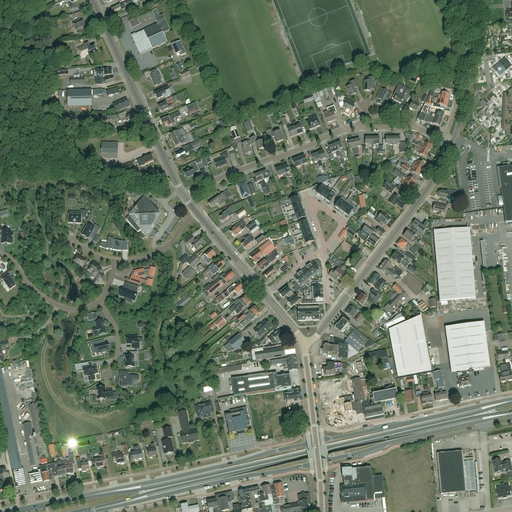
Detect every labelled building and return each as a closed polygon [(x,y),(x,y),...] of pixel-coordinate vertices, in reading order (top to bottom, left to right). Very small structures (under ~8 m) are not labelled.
[(41,0),(35,3),(38,9),(44,6),(41,0)] [(123,3),(111,9),(113,13),(121,9),(121,10),(125,8),(123,3)] [(167,43),(162,33),(169,30),(163,16),(160,17),(156,9),(152,11),(158,24),(135,34),(131,35),(140,55),(158,46),(159,47),(161,46),(161,45),(167,43)] [(68,17),(57,22),(59,28),(64,26),(64,25),(69,23),(74,34),(77,33),(76,30),(85,26),(84,25),(85,25),(84,22),(83,23),(81,20),(85,18),(84,15),(81,16),(81,15),(80,12),(68,16),(68,17)] [(177,41),(171,43),(176,55),(180,53),(181,56),(186,54),(180,42),(178,43),(177,41)] [(85,46),(77,49),(81,58),(86,57),(85,55),(96,50),(94,45),(90,46),(89,44),(85,46)] [(505,57),(492,69),(499,77),(511,65),(505,57)] [(112,75),(111,69),(103,69),(103,70),(102,70),(96,70),(96,77),(104,76),(103,75),(112,75)] [(156,70),(150,72),(152,75),(150,76),(155,86),(161,84),(157,73),(158,73),(156,70)] [(190,76),(188,70),(180,74),(182,79),(190,76)] [(114,82),(113,77),(105,79),(105,80),(103,80),(102,77),(95,78),(95,85),(102,85),(104,84),(106,83),(107,84),(114,82)] [(374,90),(374,85),(374,78),(368,78),(368,81),(364,81),(364,91),(371,91),(371,90),(374,90)] [(358,87),(357,85),(355,80),(349,83),(350,86),(346,87),(350,96),(357,93),(355,89),(358,87)] [(394,94),(396,96),(394,100),(401,104),(403,100),(406,101),(411,93),(402,88),(402,86),(399,84),(394,94)] [(119,93),(117,88),(106,91),(107,96),(119,93)] [(156,97),(157,100),(164,97),(165,98),(170,95),(167,88),(154,94),(155,94),(154,95),(155,97),(156,97)] [(330,88),(322,91),(325,99),(333,96),(330,88)] [(379,100),(377,103),(382,106),(386,98),(389,100),(392,94),(389,92),(388,93),(382,89),(377,99),(379,100)] [(91,90),(67,91),(68,107),(92,106),(91,90)] [(346,102),(343,107),(352,112),(355,106),(350,103),(351,100),(346,97),(344,100),(346,102)] [(129,106),(126,99),(113,104),(116,112),(127,107),(127,108),(129,107),(128,106),(129,106)] [(438,99),(437,105),(447,107),(448,101),(438,99)] [(415,103),(412,102),(409,108),(410,109),(409,110),(412,111),(412,110),(416,112),(419,105),(417,104),(419,101),(416,100),(415,103)] [(166,103),(158,106),(161,112),(172,107),(171,104),(167,106),(166,103)] [(186,107),(189,114),(199,110),(196,103),(186,107)] [(433,118),(435,118),(441,121),(443,115),(437,113),(436,116),(429,113),(431,107),(424,105),(421,113),(426,115),(427,115),(433,118)] [(335,118),(333,114),(336,112),(334,106),(326,109),(328,112),(325,113),(324,114),(328,123),(336,120),(335,119),(334,118),(335,118)] [(485,118),(488,125),(494,123),(492,117),(494,117),(492,113),(496,112),(494,108),(485,111),(488,117),(485,118)] [(169,116),(161,120),(163,125),(167,123),(168,126),(172,124),(175,123),(174,119),(181,116),(179,112),(169,116)] [(132,113),(126,116),(125,113),(119,115),(119,116),(122,122),(127,121),(135,118),(132,113)] [(421,113),(417,120),(423,122),(424,120),(426,115),(421,113)] [(310,131),(320,127),(316,118),(312,119),(313,121),(307,123),(310,131)] [(441,121),(435,118),(433,124),(439,126),(441,121)] [(293,127),(297,135),(303,133),(300,127),(304,126),(301,120),(298,121),(299,124),(297,126),(295,122),(292,123),(293,127)] [(244,123),(247,131),(252,129),(249,121),(244,123)] [(291,138),(297,135),(293,127),(291,128),(289,125),(286,126),(287,130),(288,130),(291,138)] [(491,132),(497,139),(504,133),(498,126),(491,132)] [(234,140),(238,139),(240,138),(235,127),(230,129),(234,140)] [(171,135),(173,141),(187,135),(182,129),(182,128),(176,131),(177,132),(171,135)] [(283,141),(279,131),(273,133),(272,129),(267,132),(269,139),(274,137),(277,143),(283,141)] [(187,135),(173,141),(176,147),(182,144),(183,144),(190,141),(187,135)] [(255,137),(250,139),(252,145),(256,143),(259,150),(265,148),(262,141),(258,142),(255,137)] [(420,147),(429,152),(432,146),(425,143),(424,145),(414,140),(413,144),(420,147)] [(247,143),(242,144),(244,148),(243,149),(245,155),(248,154),(248,155),(251,154),(251,153),(249,146),(251,146),(250,141),(247,143)] [(356,154),(353,141),(348,142),(349,149),(353,148),(354,155),(356,154)] [(101,150),(118,150),(118,143),(101,142),(101,150)] [(183,150),(177,153),(175,154),(178,159),(186,156),(185,154),(191,151),(200,147),(198,142),(192,144),(182,148),(183,150)] [(342,158),(343,158),(341,150),(343,149),(340,142),(334,144),(336,148),(337,147),(340,156),(341,159),(342,158)] [(336,152),(337,154),(338,157),(340,156),(337,147),(336,148),(334,144),(329,146),(331,154),(336,152)] [(429,152),(420,147),(418,150),(420,152),(419,154),(426,157),(429,152)] [(317,153),(318,157),(319,156),(321,160),(326,158),(323,151),(317,153)] [(223,154),(223,155),(220,156),(221,158),(214,161),(217,168),(227,164),(225,159),(229,158),(226,152),(223,154)] [(323,169),(326,168),(324,165),(323,166),(322,164),(319,156),(318,157),(317,153),(311,155),(314,163),(317,162),(319,167),(321,166),(323,169)] [(154,161),(151,155),(137,160),(139,167),(154,161)] [(301,161),(302,165),(307,163),(304,156),(298,158),(300,162),(301,161)] [(300,162),(298,158),(293,160),(295,168),(302,165),(301,161),(300,162)] [(415,162),(413,165),(422,170),(425,165),(418,161),(417,163),(415,162)] [(130,163),(121,166),(124,173),(133,169),(130,163)] [(191,169),(184,172),(187,178),(195,174),(194,173),(198,172),(195,163),(190,165),(191,169)] [(503,203),(505,223),(511,222),(511,166),(507,167),(507,163),(504,164),(504,168),(498,168),(502,198),(499,199),(500,204),(503,203)] [(283,171),(284,170),(285,174),(287,178),(289,177),(287,173),(290,172),(287,165),(281,167),(283,171)] [(422,170),(413,165),(411,168),(413,170),(412,172),(418,176),(422,170)] [(278,177),(285,174),(284,170),(283,171),(281,167),(276,169),(278,177)] [(153,170),(145,173),(144,172),(139,174),(141,177),(145,175),(147,179),(149,178),(150,180),(156,177),(153,170)] [(393,174),(403,181),(411,187),(415,182),(409,177),(407,179),(405,178),(406,177),(396,170),(393,174)] [(262,176),(263,176),(264,180),(269,178),(266,171),(260,173),(262,176)] [(267,187),(264,180),(263,176),(262,176),(260,173),(254,175),(256,178),(253,179),(255,183),(257,182),(262,181),(262,182),(260,183),(262,189),(265,188),(266,191),(269,189),(268,187),(267,187)] [(411,187),(403,181),(401,183),(403,185),(401,187),(407,192),(411,187)] [(245,182),(237,185),(240,191),(242,190),(243,194),(241,195),(242,198),(250,195),(245,182)] [(391,194),(395,188),(387,182),(383,188),(391,194)] [(326,189),(321,186),(316,193),(321,196),(326,189)] [(330,192),(326,189),(321,196),(325,200),(330,192)] [(330,192),(325,200),(330,203),(337,193),(332,190),(330,192)] [(438,192),(437,194),(438,195),(438,197),(446,199),(455,201),(455,199),(458,200),(458,202),(457,196),(456,195),(457,192),(451,191),(450,194),(448,193),(439,191),(439,192),(438,192)] [(395,204),(403,209),(406,204),(399,199),(394,195),(389,203),(394,206),(395,204)] [(224,204),(221,201),(218,196),(208,203),(212,208),(218,203),(220,206),(224,204)] [(150,211),(154,208),(145,197),(142,198),(135,209),(129,217),(126,220),(138,233),(141,231),(145,235),(147,235),(155,223),(151,221),(154,216),(154,215),(150,211)] [(298,197),(290,200),(292,205),(300,202),(298,197)] [(341,197),(335,207),(339,210),(346,201),(341,197)] [(344,213),(350,204),(346,201),(339,210),(344,213)] [(300,202),(292,205),(293,210),(302,207),(300,202)] [(357,209),(350,204),(344,213),(348,216),(351,212),(354,214),(357,209)] [(444,214),(446,207),(434,204),(432,211),(439,213),(438,215),(441,216),(441,213),(444,214)] [(302,207),(293,210),(295,215),(304,212),(302,207)] [(233,214),(229,209),(225,212),(225,211),(222,214),(219,217),(221,218),(220,219),(220,220),(221,222),(222,222),(223,223),(229,217),(233,214)] [(243,209),(236,214),(239,218),(246,213),(243,209)] [(81,218),(85,218),(89,211),(81,211),(81,213),(75,212),(75,215),(69,215),(68,223),(69,223),(73,224),(76,224),(80,224),(81,224),(81,218)] [(304,212),(295,215),(297,221),(305,218),(304,212)] [(386,225),(390,219),(382,212),(377,218),(375,217),(373,220),(378,223),(380,221),(386,225)] [(416,220),(412,225),(423,233),(426,228),(429,224),(425,221),(422,225),(416,220)] [(254,221),(246,227),(250,232),(257,226),(254,221)] [(306,221),(298,223),(300,229),(308,226),(306,221)] [(235,228),(230,231),(234,237),(241,231),(245,228),(245,227),(246,225),(243,222),(241,223),(241,222),(238,224),(234,227),(235,228)] [(100,228),(95,225),(93,228),(88,225),(82,235),(84,237),(84,238),(87,240),(87,239),(88,239),(91,234),(95,236),(100,228)] [(308,226),(300,229),(302,234),(310,231),(308,226)] [(345,230),(353,237),(356,233),(348,226),(345,230)] [(469,227),(433,230),(439,300),(475,297),(469,227)] [(375,228),(372,231),(381,237),(385,232),(379,228),(377,230),(375,228)] [(11,244),(11,243),(13,243),(13,239),(13,238),(13,234),(11,234),(11,231),(2,231),(2,230),(0,230),(0,238),(2,239),(2,244),(6,244),(6,245),(7,245),(7,244),(11,244)] [(408,230),(403,237),(410,242),(411,240),(415,243),(418,240),(414,237),(415,236),(408,230)] [(310,231),(302,234),(303,239),(312,236),(310,231)] [(377,244),(369,238),(362,233),(359,231),(357,234),(360,236),(359,237),(366,243),(366,242),(374,247),(377,244)] [(362,233),(369,238),(377,244),(379,240),(371,234),(370,236),(364,231),(362,233)] [(243,238),(245,240),(241,244),(242,245),(243,246),(243,247),(244,248),(245,249),(252,243),(251,242),(254,240),(250,235),(243,238)] [(264,239),(261,235),(255,240),(258,244),(264,239)] [(192,236),(185,242),(187,245),(190,243),(196,251),(204,243),(199,237),(195,240),(192,236)] [(288,238),(284,239),(286,245),(290,243),(288,240),(292,239),(291,236),(291,237),(288,238)] [(312,236),(303,239),(305,244),(314,241),(312,236)] [(107,244),(107,249),(120,251),(120,250),(123,250),(123,251),(127,251),(127,245),(126,245),(126,242),(113,240),(113,239),(111,239),(110,238),(110,239),(108,238),(108,239),(107,244)] [(407,244),(401,239),(397,245),(403,249),(407,252),(409,250),(405,246),(407,244)] [(258,249),(250,256),(255,263),(263,258),(261,256),(266,251),(271,248),(268,244),(262,249),(261,248),(258,249)] [(283,250),(285,255),(293,252),(291,247),(283,250)] [(212,251),(211,250),(210,249),(201,257),(208,265),(211,262),(209,259),(215,254),(214,254),(214,253),(213,251),(212,251)] [(264,260),(257,266),(258,266),(258,267),(260,271),(261,271),(262,271),(269,266),(268,265),(279,257),(276,250),(266,258),(267,260),(265,261),(264,260)] [(396,252),(394,255),(407,266),(409,263),(403,259),(404,258),(396,252)] [(298,253),(288,256),(290,262),(300,259),(298,253)] [(408,253),(405,256),(412,261),(415,258),(408,253)] [(86,261),(83,260),(77,255),(73,261),(82,267),(86,261)] [(407,266),(394,255),(391,259),(399,265),(399,264),(405,268),(407,266)] [(185,256),(179,262),(183,265),(188,259),(185,256)] [(194,256),(187,263),(192,269),(199,262),(194,256)] [(337,277),(341,281),(347,274),(344,271),(345,269),(341,265),(343,263),(334,256),(330,261),(338,268),(335,272),(332,270),(328,275),(335,280),(337,277)] [(360,256),(351,268),(356,272),(363,262),(361,261),(363,258),(360,256)] [(221,260),(214,266),(213,264),(202,273),(205,276),(209,272),(209,271),(210,271),(214,275),(219,271),(218,270),(225,265),(221,260)] [(381,265),(394,275),(398,277),(402,272),(396,267),(394,270),(390,267),(391,265),(385,260),(381,265)] [(264,274),(264,275),(268,280),(278,272),(277,271),(280,269),(279,266),(281,265),(278,262),(276,264),(277,264),(272,269),(272,268),(264,274)] [(290,267),(289,262),(288,262),(285,264),(286,265),(280,270),(283,273),(290,267)] [(101,270),(99,266),(93,263),(89,270),(92,272),(96,279),(95,283),(104,283),(104,277),(102,273),(103,273),(101,270)] [(315,275),(320,271),(313,263),(308,266),(315,275)] [(392,278),(394,275),(381,265),(378,269),(385,274),(386,273),(389,275),(389,276),(392,278)] [(308,266),(303,270),(310,279),(315,275),(308,266)] [(416,271),(411,266),(408,270),(413,275),(416,271)] [(189,267),(182,274),(187,279),(194,272),(189,267)] [(132,276),(130,281),(141,284),(141,282),(146,283),(147,284),(146,285),(151,286),(152,281),(149,280),(149,282),(148,282),(138,278),(137,276),(148,274),(149,274),(149,276),(153,277),(155,270),(151,268),(150,270),(148,270),(143,271),(143,270),(133,272),(134,274),(132,274),(132,276)] [(310,279),(303,270),(299,274),(306,283),(310,279)] [(224,285),(226,283),(228,284),(231,281),(230,280),(234,276),(230,272),(226,276),(225,274),(222,277),(224,279),(221,282),(219,280),(206,290),(210,295),(223,284),(224,285)] [(306,283),(299,274),(294,278),(301,287),(306,283)] [(381,287),(380,288),(382,289),(385,286),(382,283),(383,282),(381,280),(375,275),(371,279),(381,287)] [(16,286),(9,277),(3,281),(10,290),(16,286)] [(381,287),(371,279),(367,284),(374,289),(370,294),(376,298),(379,294),(377,292),(380,288),(381,287)] [(420,292),(425,289),(421,282),(416,285),(420,292)] [(244,288),(240,284),(240,283),(236,286),(234,284),(217,299),(220,304),(225,300),(223,298),(225,296),(227,298),(235,291),(237,294),(244,288)] [(139,287),(131,284),(129,290),(122,288),(120,296),(134,301),(137,293),(139,287)] [(406,294),(396,284),(392,288),(398,295),(388,305),(392,309),(406,294)] [(291,292),(290,292),(286,288),(279,294),(283,299),(287,295),(289,298),(293,294),(291,292)] [(398,295),(395,292),(389,297),(392,301),(398,295)] [(185,293),(182,297),(184,300),(177,306),(179,309),(191,300),(185,293)] [(300,300),(299,301),(293,294),(289,298),(291,300),(288,302),(288,303),(288,304),(290,307),(291,306),(291,307),(296,303),(297,305),(301,302),(300,300)] [(367,299),(361,294),(356,301),(362,306),(364,307),(368,303),(366,301),(367,299)] [(240,303),(237,305),(235,305),(232,308),(235,311),(242,305),(249,299),(247,295),(239,301),(240,303)] [(244,307),(245,308),(252,302),(249,299),(242,305),(235,311),(238,314),(242,311),(241,310),(244,307)] [(387,314),(392,309),(388,305),(383,310),(387,314)] [(243,320),(244,321),(258,309),(256,306),(249,312),(250,313),(247,316),(246,315),(244,316),(243,314),(237,319),(240,322),(240,323),(243,320)] [(350,306),(346,313),(352,318),(357,311),(350,306)] [(258,309),(244,321),(244,322),(247,320),(249,318),(250,320),(253,318),(254,319),(261,313),(258,309)] [(372,315),(365,310),(363,313),(370,318),(372,315)] [(363,316),(359,313),(354,320),(358,323),(363,316)] [(397,315),(392,320),(385,323),(387,329),(394,326),(405,321),(402,313),(397,315)] [(421,316),(388,330),(398,378),(431,372),(421,316)] [(216,326),(224,320),(221,317),(214,323),(216,326)] [(103,320),(95,322),(99,335),(106,333),(103,320)] [(224,320),(216,326),(219,330),(226,323),(224,320)] [(345,342),(358,353),(373,345),(368,340),(367,341),(349,326),(350,325),(348,323),(347,324),(343,320),(335,329),(340,332),(339,333),(342,335),(347,339),(345,342)] [(271,327),(266,321),(254,331),(260,337),(271,327)] [(484,322),(445,328),(451,372),(490,367),(484,322)] [(278,343),(285,337),(282,334),(278,330),(272,336),(268,339),(271,342),(274,339),(278,343)] [(228,352),(235,351),(245,343),(239,335),(224,347),(228,352)] [(132,344),(132,349),(139,349),(139,343),(138,343),(138,337),(127,337),(127,344),(132,344)] [(109,351),(108,343),(103,344),(102,341),(91,343),(92,347),(95,346),(96,349),(95,349),(96,351),(96,350),(97,354),(102,353),(102,354),(106,353),(106,352),(109,351)] [(337,356),(337,360),(348,359),(358,353),(345,342),(345,345),(323,344),(322,349),(322,355),(337,356)] [(438,345),(429,346),(432,369),(440,368),(438,345)] [(284,357),(296,355),(294,346),(282,348),(266,351),(255,353),(256,361),(284,357)] [(129,367),(134,367),(134,362),(138,362),(137,352),(130,352),(130,356),(127,356),(126,356),(126,360),(126,363),(125,363),(125,367),(126,367),(126,368),(129,368),(129,367)] [(298,370),(297,364),(296,357),(271,361),(271,366),(282,364),(282,366),(282,367),(284,367),(284,370),(288,369),(288,371),(298,370)] [(327,363),(327,369),(334,368),(335,369),(341,369),(342,370),(343,377),(347,376),(345,365),(327,363)] [(98,374),(97,366),(86,368),(85,364),(76,365),(77,372),(83,371),(84,376),(88,376),(89,381),(95,380),(94,374),(98,374)] [(13,470),(16,487),(18,487),(18,486),(26,484),(24,476),(25,476),(23,468),(22,468),(0,366),(0,413),(12,471),(13,470)] [(334,368),(327,369),(323,369),(324,377),(335,376),(335,369),(334,368)] [(435,381),(436,381),(438,389),(444,387),(441,371),(433,373),(435,381)] [(291,390),(290,376),(283,374),(277,375),(276,372),(232,378),(234,397),(291,390)] [(459,388),(471,386),(469,376),(467,376),(467,374),(462,375),(463,377),(461,377),(460,373),(457,374),(459,388)] [(24,387),(33,385),(30,375),(25,376),(25,374),(21,375),(24,387)] [(120,375),(119,380),(121,380),(121,387),(127,388),(127,386),(133,386),(133,380),(137,381),(139,381),(139,377),(131,376),(126,375),(126,376),(120,375)] [(361,400),(366,399),(361,377),(353,378),(355,390),(359,389),(361,400)] [(326,382),(325,382),(326,383),(330,407),(331,407),(332,411),(331,411),(331,413),(332,413),(334,423),(363,418),(360,405),(340,409),(338,401),(345,400),(346,400),(342,380),(343,380),(342,380),(326,382)] [(365,419),(383,416),(380,402),(397,399),(395,391),(393,391),(392,386),(388,387),(388,388),(385,389),(385,393),(373,395),(373,397),(370,398),(371,402),(372,402),(373,404),(362,406),(365,419)] [(105,387),(96,388),(97,399),(106,399),(105,398),(113,397),(112,390),(108,390),(108,391),(105,391),(105,387)] [(435,392),(436,392),(437,393),(434,394),(436,403),(447,400),(445,392),(443,392),(442,389),(435,390),(435,392)] [(295,402),(302,401),(300,390),(288,391),(288,394),(285,394),(286,402),(287,403),(289,403),(289,402),(290,402),(291,402),(295,401),(295,402)] [(415,403),(413,391),(405,392),(406,396),(405,396),(405,401),(406,400),(407,404),(415,403)] [(470,392),(463,393),(464,401),(472,399),(470,392)] [(422,405),(432,403),(431,395),(429,395),(428,393),(422,394),(423,397),(420,397),(422,405)] [(211,402),(195,407),(198,418),(204,416),(204,418),(210,416),(209,413),(213,412),(211,402)] [(31,467),(39,465),(37,453),(39,452),(40,458),(47,457),(37,404),(30,405),(35,434),(33,435),(31,423),(23,425),(31,467)] [(246,426),(250,425),(246,408),(230,411),(230,415),(225,416),(226,420),(228,429),(229,434),(234,433),(237,432),(238,435),(245,434),(245,433),(244,433),(244,431),(246,430),(246,431),(247,431),(246,426)] [(181,433),(183,443),(199,440),(197,430),(190,432),(189,428),(186,411),(178,413),(182,429),(183,433),(181,433)] [(172,453),(174,452),(171,440),(170,440),(170,438),(172,437),(170,427),(163,429),(165,439),(166,439),(166,441),(162,441),(163,446),(164,447),(164,449),(164,450),(165,454),(166,454),(167,455),(171,454),(172,453)] [(151,447),(146,448),(146,451),(147,451),(149,458),(150,457),(150,458),(152,458),(152,457),(157,456),(156,449),(155,449),(154,444),(151,445),(151,447)] [(134,453),(132,454),(133,461),(134,461),(134,462),(138,461),(138,460),(143,459),(141,448),(139,449),(139,447),(133,448),(134,453)] [(120,452),(112,454),(113,461),(116,461),(117,464),(121,463),(121,464),(124,464),(124,463),(124,462),(123,456),(121,456),(120,452)] [(441,495),(466,492),(462,452),(437,454),(441,495)] [(100,459),(94,461),(96,468),(97,468),(97,469),(100,468),(100,467),(104,466),(104,464),(105,464),(104,459),(103,459),(103,455),(99,456),(100,459)] [(427,457),(388,461),(391,491),(392,491),(393,496),(392,496),(392,500),(431,496),(427,457)] [(82,469),(82,471),(83,471),(83,472),(86,471),(85,470),(89,470),(88,463),(85,463),(85,460),(82,461),(83,464),(81,464),(80,458),(76,459),(78,470),(82,469)] [(500,459),(492,461),(495,473),(502,472),(502,473),(505,472),(505,473),(511,471),(511,470),(510,461),(503,463),(501,464),(500,459)] [(63,462),(66,474),(70,473),(71,474),(73,474),(73,473),(72,465),(71,460),(70,460),(70,461),(66,462),(66,461),(63,462)] [(61,461),(57,461),(57,463),(53,464),(54,468),(52,469),(52,471),(56,470),(58,477),(66,475),(66,474),(63,462),(61,462),(61,461)] [(44,482),(50,481),(48,473),(51,472),(50,469),(52,469),(54,468),(53,464),(39,467),(41,472),(29,475),(31,483),(43,481),(44,482)] [(351,469),(343,470),(343,477),(342,477),(343,477),(344,485),(341,486),(342,498),(342,499),(341,499),(341,504),(350,503),(352,503),(375,501),(374,499),(386,498),(383,476),(372,477),(371,467),(351,469),(351,468),(351,469)] [(281,504),(285,503),(286,503),(283,492),(284,492),(282,483),(282,484),(282,483),(273,485),(274,487),(270,488),(274,505),(274,506),(281,504)] [(503,499),(507,498),(506,497),(511,496),(510,492),(511,492),(511,488),(510,489),(509,484),(504,485),(504,484),(500,485),(501,486),(496,487),(497,491),(496,491),(495,491),(496,495),(497,495),(496,495),(498,494),(499,498),(503,497),(503,499)] [(260,494),(260,499),(261,503),(269,501),(270,506),(274,505),(270,488),(270,486),(261,487),(263,494),(260,494)] [(259,488),(252,489),(248,490),(243,491),(242,491),(241,491),(239,492),(239,494),(240,499),(242,507),(240,507),(241,511),(242,511),(246,511),(252,510),(254,509),(255,509),(256,509),(258,508),(259,508),(259,510),(262,510),(264,509),(264,508),(262,508),(261,503),(260,499),(260,494),(259,488)] [(234,500),(232,493),(215,497),(216,500),(207,502),(209,511),(223,511),(229,511),(228,505),(234,500)] [(312,511),(309,495),(308,494),(298,496),(299,503),(297,503),(297,504),(289,505),(290,511),(312,511)] [(281,511),(290,511),(289,505),(285,506),(285,503),(281,504),(281,507),(281,511)]
